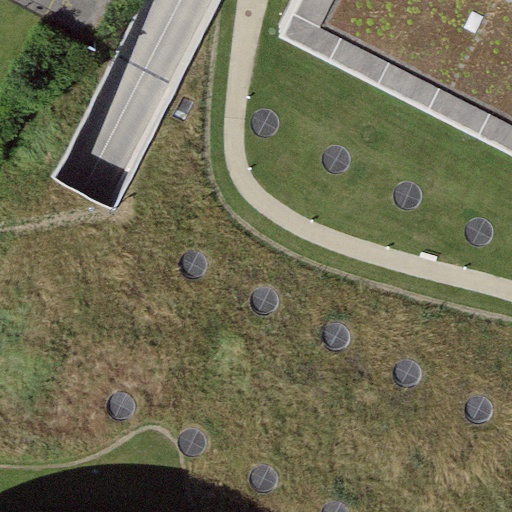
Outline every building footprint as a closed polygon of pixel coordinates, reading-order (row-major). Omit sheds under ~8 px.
[(511,0),(297,0),(281,33),(511,151),(511,0)] [(268,111),(265,111),(263,111),(260,112),(258,113),(256,114),(254,116),(253,118),(252,121),(251,123),(251,126),(252,128),(253,131),(254,133),(256,135),(258,136),(260,137),(263,138),(265,138),(268,138),(270,137),(273,136),(275,134),(276,132),(278,130),(279,128),(279,125),(279,123),(278,120),(277,118),(276,116),(274,114),(272,113),(270,111),(268,111)] [(339,146),(336,146),(334,146),(331,147),(329,148),(327,149),(325,151),(324,153),(323,156),(323,158),(323,161),(323,163),(324,166),(325,168),(327,170),(329,171),(332,172),(334,173),(337,173),(339,173),(342,172),(344,171),(346,169),(347,167),(349,165),(350,163),(350,160),(350,158),(350,155),(349,153),(347,151),(346,149),(343,148),(341,147),(339,146)] [(411,183),(408,183),(405,183),(403,183),(401,185),(399,186),(397,188),(396,190),(395,193),(394,195),(394,198),(395,200),(396,203),(397,205),(399,207),(401,208),(403,209),(406,210),(408,210),(411,210),(413,209),(416,208),(418,206),(419,204),(421,202),(421,200),(422,197),(422,195),(421,192),(420,190),(419,188),(417,186),(415,185),(413,183),(411,183)] [(482,218),(480,218),(477,218),(475,219),(472,220),(470,222),(469,224),(467,226),(466,228),(466,231),(466,233),(467,236),(468,238),(469,240),(471,242),(473,244),(475,245),(477,245),(480,245),(482,245),(485,245),(487,243),(489,242),(491,240),(492,238),(493,235),(493,233),(493,230),(493,228),(492,226),(491,223),(489,221),(487,220),(485,219),(482,218)] [(196,252),(194,251),(191,252),(189,252),(186,254),(184,255),(183,257),(181,259),(180,262),(180,264),(180,267),(181,269),(182,272),(183,274),(185,275),(187,277),(189,278),(191,279),(194,279),(197,279),(199,278),(201,277),(203,275),(205,273),(206,271),(207,269),(208,266),(207,264),(207,261),(206,259),(205,257),(203,255),(201,253),(199,252),(196,252)] [(268,288),(265,288),(263,288),(260,289),(258,290),(256,292),(254,293),(253,296),(252,298),(252,301),(252,303),(252,306),(253,308),(255,310),(256,312),(259,313),(261,315),(263,315),(266,315),(268,315),(271,314),(273,313),(275,312),(277,310),(278,308),(279,305),(279,303),(279,300),(279,298),(278,295),(276,293),(275,291),(273,290),(270,289),(268,288)] [(339,324),(337,324),(334,324),(332,325),(329,326),(327,327),(326,329),(324,331),(324,334),(323,336),(323,339),(324,341),(325,344),(326,346),(328,348),(330,349),(332,350),(334,351),(337,351),(340,351),(342,350),(344,349),(346,347),(348,345),(349,343),(350,341),(351,339),(351,336),(350,333),(349,331),(348,329),(346,327),(344,326),(342,325),(339,324)] [(410,361),(408,361),(405,361),(403,361),(401,363),(399,364),(397,366),(395,368),(395,371),(394,373),(394,376),(395,378),(396,381),(397,383),(399,384),(401,386),(403,387),(406,388),(408,388),(411,388),(413,387),(415,386),(417,384),(419,382),(420,380),(421,378),(422,375),(422,373),(421,370),(420,368),(419,366),(417,364),(415,363),(413,361),(410,361)] [(123,394),(121,394),(118,394),(116,395),(114,396),(112,397),(110,399),(109,401),(108,404),(107,406),(107,409),(108,411),(109,414),(110,416),(112,418),(114,419),(116,420),(119,421),(121,421),(124,421),(126,420),(128,419),(130,417),(132,416),(133,413),(134,411),(135,409),(135,406),(134,404),(133,401),(132,399),(130,397),(128,396),(126,395),(123,394)] [(481,396),(479,396),(476,396),(474,397),(472,398),(469,400),(468,402),(467,404),(466,406),(465,409),(465,411),(466,414),(467,416),(468,418),(470,420),(472,422),(474,423),(477,423),(479,423),(482,423),(484,422),(486,421),(488,420),(490,418),(491,416),(492,413),(493,411),(493,408),(492,406),(491,403),(490,401),(488,399),(486,398),(484,397),(481,396)] [(195,430),(192,430),(190,430),(187,431),(185,432),(183,433),(181,435),(180,437),(179,440),(179,442),(179,445),(179,447),(180,450),(181,452),(183,454),(185,455),(188,456),(190,457),(193,457),(195,457),(198,456),(200,455),(202,453),(203,451),(205,449),(206,447),(206,444),(206,442),(206,439),(205,437),(203,435),(202,433),(200,432),(197,431),(195,430)] [(267,466),(264,465),(262,466),(259,466),(257,467),(255,469),(253,471),(252,473),(251,475),(251,478),(251,481),(251,483),(252,485),(254,488),(255,489),(257,491),(260,492),(262,493),(265,493),(267,493),(270,492),(272,491),(274,489),(276,487),(277,485),(278,483),(278,480),(278,478),(278,475),(277,473),(275,471),(274,469),(272,467),(269,466),(267,466)] [(338,502),(336,502),(333,502),(331,503),(329,504),(327,506),(325,508),(324,510),(322,511),(349,511),(348,510),(347,507),(345,506),(343,504),(341,503),(338,502)]
